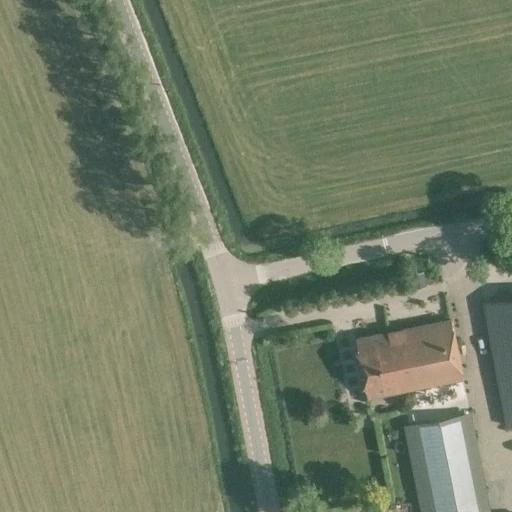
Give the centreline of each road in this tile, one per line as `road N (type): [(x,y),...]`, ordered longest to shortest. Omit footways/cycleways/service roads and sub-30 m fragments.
road 1 (unclassified): [(224,285),(122,0)]
road 2 (unclassified): [(224,285),(511,224)]
road 3 (unclassified): [(266,511),(224,285)]
